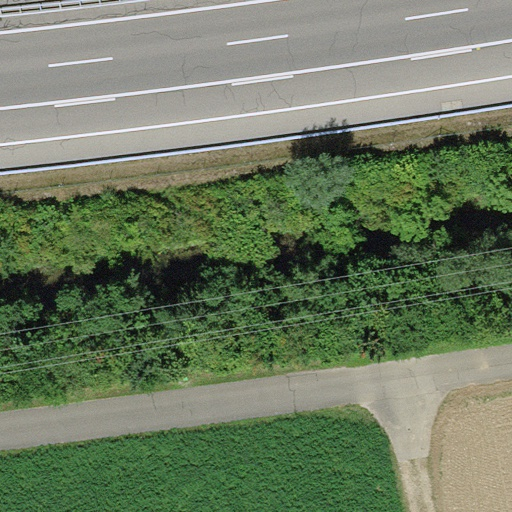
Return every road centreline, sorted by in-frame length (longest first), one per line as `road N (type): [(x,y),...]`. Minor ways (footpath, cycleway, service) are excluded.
road 1 (motorway): [(0,69),(511,1)]
road 2 (track): [(0,428),(511,361)]
road 3 (track): [(423,511),(396,379)]
